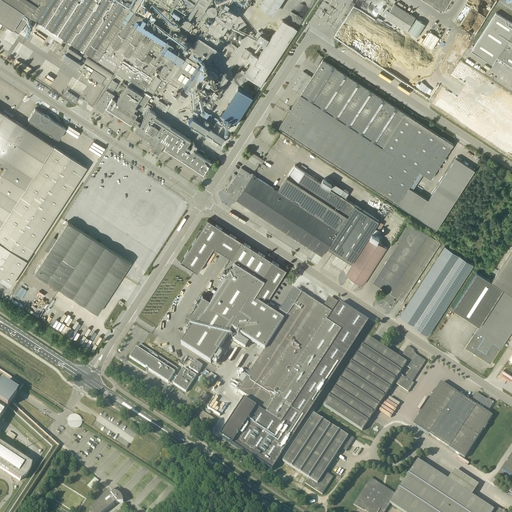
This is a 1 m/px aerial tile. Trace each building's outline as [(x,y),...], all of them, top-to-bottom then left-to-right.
[(24,12),(32,17),(42,0),(0,0),(22,15),(24,12)] [(189,47),(137,13),(127,7),(116,0),(42,0),(32,17),(38,21),(36,24),(41,26),(39,28),(48,34),(49,32),(61,40),(63,38),(98,60),(108,45),(167,81),(185,53),(189,47)] [(131,0),(127,7),(137,13),(145,0),(152,0),(156,2),(157,0),(131,0)] [(213,15),(202,8),(188,0),(157,0),(156,2),(170,12),(173,7),(183,14),(191,19),(204,28),(200,35),(214,45),(216,46),(218,48),(220,45),(223,41),(219,38),(236,11),(222,1),(213,15)] [(188,0),(202,8),(208,0),(213,4),(215,0),(188,0)] [(221,0),(221,1),(222,1),(236,11),(239,6),(241,7),(245,0),(244,0),(221,0)] [(262,0),(259,5),(273,15),(282,0),(262,0)] [(386,17),(407,30),(415,17),(394,3),(386,17)] [(511,23),(496,13),(471,50),(492,64),(497,57),(504,61),(502,64),(511,71),(511,23)] [(416,18),(408,31),(418,37),(426,24),(416,18)] [(252,62),(244,74),(254,81),(258,83),(261,85),(297,30),(282,20),(258,57),(252,53),(248,59),(252,62)] [(196,34),(199,29),(191,24),(188,29),(196,34)] [(339,28),(334,36),(349,46),(354,37),(339,28)] [(430,32),(430,33),(429,32),(422,42),(427,45),(433,35),(434,34),(430,32)] [(261,33),(257,39),(265,45),(269,39),(261,33)] [(439,38),(433,35),(427,45),(432,49),(439,38)] [(131,123),(135,126),(139,120),(137,119),(136,118),(135,118),(137,114),(131,110),(132,110),(134,106),(137,107),(141,110),(156,87),(161,90),(167,81),(108,45),(98,60),(129,81),(127,84),(124,83),(121,87),(124,89),(116,101),(113,98),(112,98),(105,108),(106,108),(131,124),(131,123)] [(81,56),(68,48),(61,60),(77,69),(80,64),(78,62),(81,56)] [(194,59),(185,53),(167,81),(181,91),(185,85),(196,91),(197,89),(205,94),(208,89),(208,90),(212,85),(211,84),(214,80),(206,75),(210,69),(208,68),(210,64),(211,63),(205,59),(204,58),(201,63),(198,61),(194,59)] [(405,113),(327,63),(323,60),(312,77),(303,71),(292,89),(301,94),(383,147),(405,113)] [(442,95),(439,100),(511,148),(511,101),(460,67),(444,92),(442,91),(440,94),(442,95)] [(185,96),(180,92),(176,90),(173,95),(182,101),(185,96)] [(74,103),(78,98),(68,91),(64,96),(74,103)] [(102,110),(111,96),(106,93),(97,107),(102,110)] [(397,156),(383,147),(301,94),(291,110),(289,109),(288,110),(289,111),(279,127),(376,189),(397,156)] [(203,96),(199,102),(203,105),(208,104),(210,101),(203,96)] [(216,123),(219,119),(202,107),(199,111),(216,123)] [(0,278),(9,285),(86,167),(53,145),(57,138),(58,139),(66,128),(35,108),(28,119),(31,121),(28,126),(28,127),(27,128),(0,110),(0,278)] [(141,122),(139,120),(135,126),(133,129),(148,139),(147,141),(153,145),(154,146),(157,148),(156,149),(159,150),(159,151),(161,148),(162,146),(163,147),(202,173),(205,168),(207,169),(209,166),(207,165),(210,160),(187,145),(190,139),(170,126),(170,125),(155,115),(156,113),(149,109),(144,117),(142,120),(141,122)] [(453,144),(419,122),(405,113),(383,147),(397,156),(376,189),(410,211),(415,215),(437,229),(475,170),(456,158),(428,200),(426,198),(413,190),(423,174),(431,179),(453,144)] [(222,144),(225,138),(192,116),(188,122),(222,144)] [(241,167),(225,192),(322,256),(328,247),(352,263),(379,220),(305,172),(298,182),(288,175),(278,191),(241,167)] [(401,224),(405,217),(394,210),(390,216),(401,224)] [(263,307),(287,269),(208,219),(192,245),(181,262),(195,270),(198,273),(209,256),(212,250),(217,253),(219,250),(231,258),(226,264),(225,266),(229,269),(216,290),(214,293),(210,299),(203,295),(185,322),(193,326),(181,345),(211,364),(232,330),(265,351),(266,349),(260,344),(271,327),(278,331),(284,321),(263,307)] [(67,221),(34,272),(97,313),(130,262),(67,221)] [(400,240),(373,282),(386,290),(381,297),(394,306),(398,299),(402,301),(440,242),(434,238),(409,222),(398,239),(400,240)] [(51,236),(42,249),(45,250),(53,237),(51,236)] [(370,237),(346,274),(363,285),(387,248),(370,237)] [(429,334),(467,275),(474,264),(445,246),(400,315),(414,325),(414,326),(427,334),(428,333),(429,334)] [(511,249),(496,274),(511,284),(511,249)] [(511,284),(496,274),(492,281),(477,271),(453,308),(480,325),(465,348),(490,364),(511,331),(511,284)] [(21,287),(15,295),(21,298),(26,290),(21,287)] [(294,439),(296,435),(360,338),(330,318),(332,314),(302,294),(294,289),(279,312),(287,317),(284,321),(278,331),(271,327),(260,344),(266,349),(265,351),(238,392),(253,402),(245,413),(261,423),(266,415),(281,425),(278,429),(294,439)] [(387,379),(400,359),(368,338),(324,406),(362,432),(394,383),(387,379)] [(140,345),(137,349),(137,348),(130,359),(146,369),(147,371),(149,371),(168,384),(173,377),(176,379),(173,384),(186,393),(196,377),(184,368),(178,378),(174,375),(175,373),(174,373),(177,369),(178,369),(140,344),(140,345)] [(408,393),(414,384),(412,383),(426,362),(413,353),(414,352),(415,351),(408,347),(400,359),(387,379),(394,383),(408,393)] [(192,364),(201,370),(203,366),(194,360),(192,364)] [(192,364),(189,368),(198,374),(201,370),(192,364)] [(16,394),(17,394),(0,383),(0,468),(20,481),(21,482),(23,480),(25,479),(27,477),(28,475),(30,473),(31,470),(31,468),(32,465),(31,465),(0,444),(0,419),(5,411),(8,407),(11,402),(12,401),(13,399),(16,394)] [(439,441),(466,401),(456,394),(457,393),(441,383),(435,392),(435,391),(432,395),(433,396),(422,413),(421,412),(418,416),(419,416),(413,425),(429,436),(430,435),(439,441)] [(489,401),(480,395),(476,393),(470,403),(466,401),(439,441),(449,448),(449,449),(465,459),(484,429),(485,430),(487,426),(492,417),(487,413),(494,403),(489,400),(489,401)] [(205,404),(209,397),(204,394),(200,401),(205,404)] [(203,412),(199,418),(211,426),(214,420),(203,412)] [(80,417),(79,416),(77,415),(75,415),(74,415),(72,415),(70,417),(68,419),(68,421),(68,424),(69,426),(70,428),(72,429),(75,430),(77,429),(78,429),(80,428),(81,426),(82,424),(82,423),(82,421),(82,419),(80,417)] [(326,473),(341,449),(346,452),(354,439),(349,436),(348,437),(314,415),(283,462),(308,479),(305,484),(322,495),(334,478),(326,473)] [(511,456),(510,459),(510,458),(507,462),(508,463),(502,472),(511,478),(511,489),(509,494),(511,495),(511,456)] [(371,478),(353,505),(356,507),(359,508),(360,507),(364,510),(366,511),(385,511),(390,504),(402,511),(504,511),(503,511),(492,504),(489,508),(488,507),(478,500),(475,498),(472,496),(448,481),(422,464),(418,461),(416,463),(416,464),(409,474),(409,475),(406,479),(396,495),(385,487),(383,486),(371,478)] [(95,478),(87,486),(90,489),(98,480),(95,478)] [(105,511),(116,504),(124,503),(123,501),(123,500),(122,498),(121,496),(119,495),(118,494),(116,493),(114,493),(113,493),(112,494),(109,491),(92,510),(90,509),(90,510),(90,511),(105,511)]
